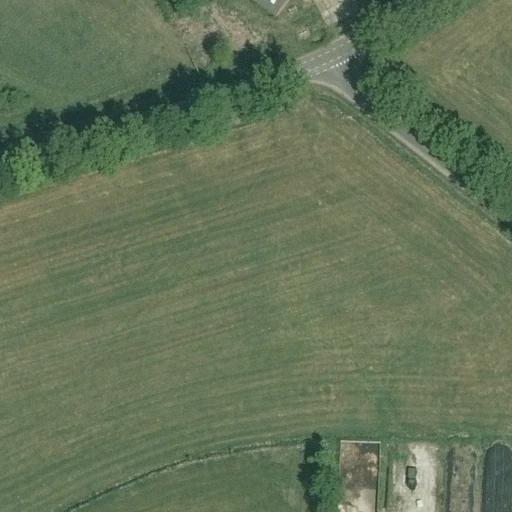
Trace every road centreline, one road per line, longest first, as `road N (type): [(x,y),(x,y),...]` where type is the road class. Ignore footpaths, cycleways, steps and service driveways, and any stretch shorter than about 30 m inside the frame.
road 1 (tertiary): [(0,166),(323,59)]
road 2 (unclassified): [(511,214),(354,94),(323,59)]
road 3 (tertiary): [(323,59),(429,0)]
